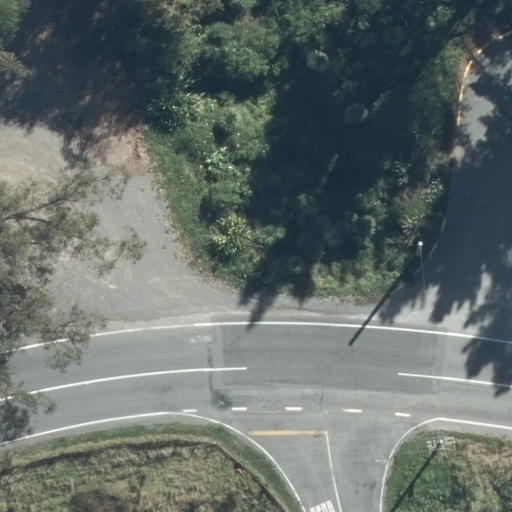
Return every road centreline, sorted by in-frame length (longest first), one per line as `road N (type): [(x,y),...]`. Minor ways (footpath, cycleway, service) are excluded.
road 1 (secondary): [(309,367),(136,373),(0,398)]
road 2 (secondary): [(511,384),(309,367)]
road 3 (residential): [(309,367),(340,511)]
